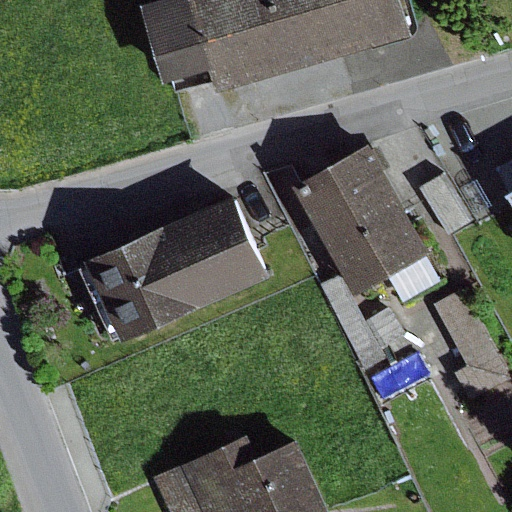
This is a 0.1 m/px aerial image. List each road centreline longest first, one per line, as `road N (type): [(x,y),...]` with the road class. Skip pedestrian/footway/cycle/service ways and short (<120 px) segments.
road 1 (residential): [(0,224),(511,76)]
road 2 (residential): [(60,511),(0,376)]
